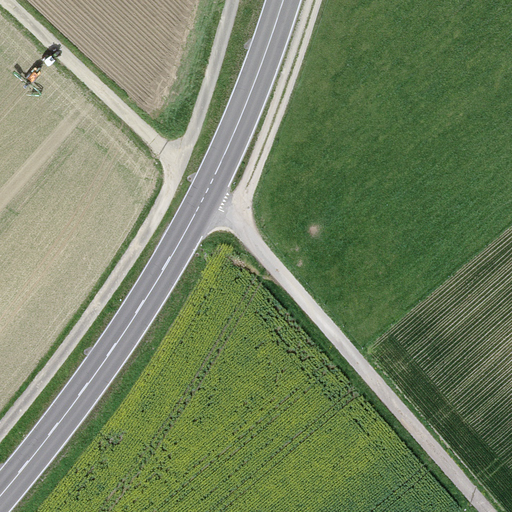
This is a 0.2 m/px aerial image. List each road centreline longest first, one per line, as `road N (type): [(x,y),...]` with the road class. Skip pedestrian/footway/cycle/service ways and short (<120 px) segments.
road 1 (secondary): [(0,495),(101,365),(187,227),(282,0)]
road 2 (track): [(488,511),(236,217),(202,199)]
road 3 (track): [(0,431),(139,244),(177,163)]
road 4 (track): [(11,0),(177,163)]
road 5 (track): [(313,0),(236,217)]
road 6 (track): [(177,163),(230,0)]
